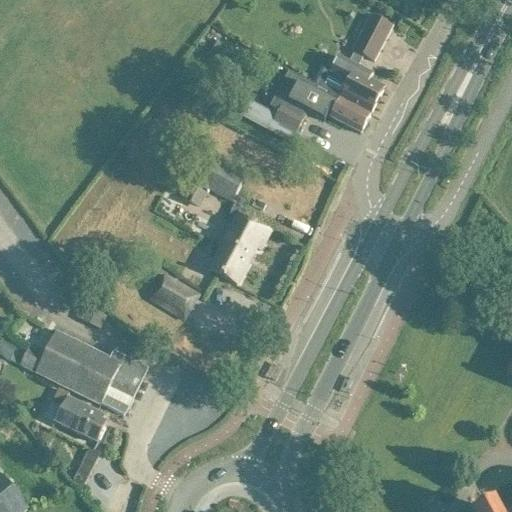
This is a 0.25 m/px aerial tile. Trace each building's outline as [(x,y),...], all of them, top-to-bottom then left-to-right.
[(371,17),(353,52),(355,53),(364,58),(374,63),(392,28),(371,17)] [(328,65),(317,85),(330,92),(331,91),(372,114),(386,88),(371,81),(373,76),(358,68),(338,57),(332,68),(328,65)] [(286,85),(277,104),(285,108),(286,106),(303,115),(306,111),(324,121),(327,114),(330,116),(329,118),(361,135),(362,133),(369,120),(371,116),(372,114),(331,91),(330,92),(317,85),(310,82),(293,72),(286,85)] [(285,108),(277,124),(300,135),(308,117),(303,115),(286,106),(285,108)] [(204,166),(185,200),(199,208),(208,190),(236,205),(227,223),(233,226),(219,252),(223,254),(213,273),(237,286),(256,250),(260,252),(271,233),(238,215),(245,202),(236,197),(242,185),(211,168),(211,169),(204,166)] [(0,274),(23,312),(56,319),(57,318),(51,308),(60,302),(52,289),(45,293),(49,299),(42,298),(38,291),(41,288),(45,271),(57,273),(59,261),(21,200),(13,243),(0,240),(0,274)] [(151,302),(184,321),(198,298),(166,277),(151,302)] [(107,318),(86,307),(79,321),(101,332),(107,318)] [(148,369),(113,353),(110,361),(56,333),(44,357),(29,349),(21,366),(124,418),(148,369)] [(18,349),(4,338),(0,342),(0,354),(8,361),(18,349)] [(511,511),(511,373),(509,378),(511,379),(511,511),(494,511),(491,511),(511,511)] [(103,423),(105,418),(69,399),(56,424),(98,446),(108,425),(103,423)] [(0,511),(25,511),(28,510),(1,478),(0,477),(0,511)]
